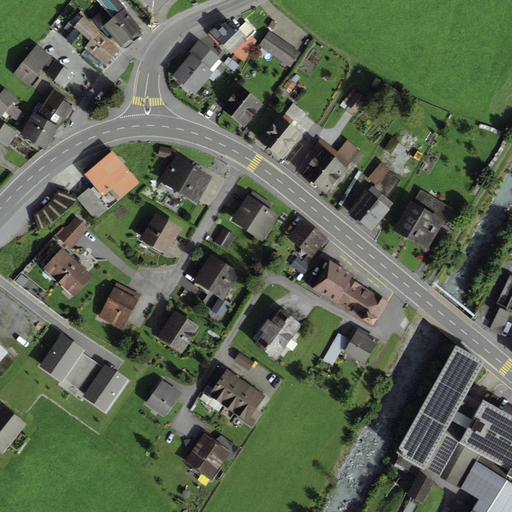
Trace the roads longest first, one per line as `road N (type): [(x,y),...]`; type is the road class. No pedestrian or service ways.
road 1 (residential): [(176,420),(268,279),(380,336),(408,288)]
road 2 (primary): [(408,288),(245,158)]
road 3 (residential): [(139,276),(163,290),(245,158)]
road 4 (residential): [(240,0),(165,36),(147,77),(147,125)]
road 5 (primary): [(147,125),(103,133),(62,153),(0,209)]
road 6 (primary): [(511,371),(408,288)]
